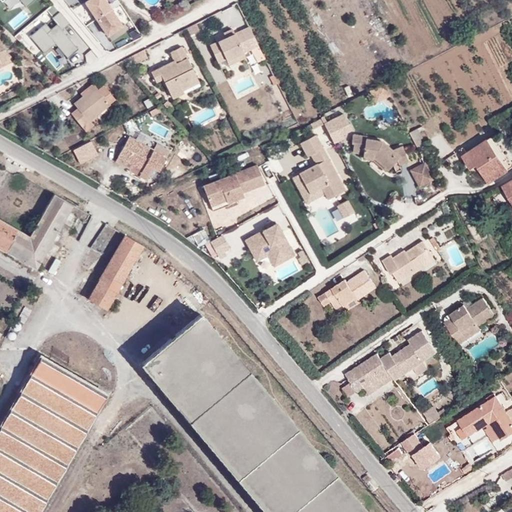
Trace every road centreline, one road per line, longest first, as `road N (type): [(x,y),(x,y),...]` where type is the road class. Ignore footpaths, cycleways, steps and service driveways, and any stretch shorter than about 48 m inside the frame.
road 1 (tertiary): [(0,141),(183,251),(251,322)]
road 2 (residential): [(251,322),(445,192),(484,188),(511,172)]
road 3 (residential): [(0,119),(228,0)]
road 4 (tertiary): [(251,322),(411,511)]
